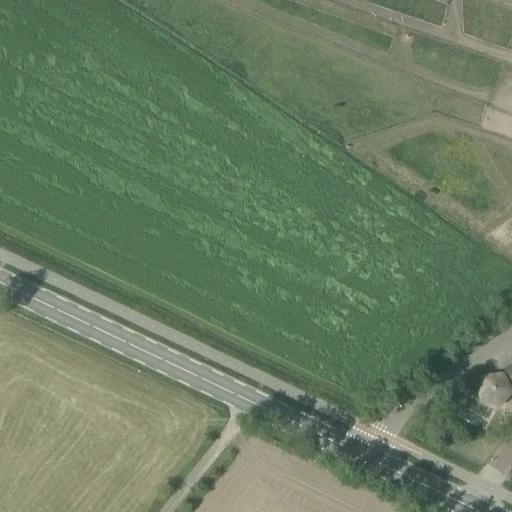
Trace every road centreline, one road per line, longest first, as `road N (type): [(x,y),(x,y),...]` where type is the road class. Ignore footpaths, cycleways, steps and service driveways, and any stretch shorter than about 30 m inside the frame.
road 1 (secondary): [(362,456),(0,284)]
road 2 (unclassified): [(362,456),(403,412),(511,335)]
road 3 (secondary): [(476,511),(362,456)]
